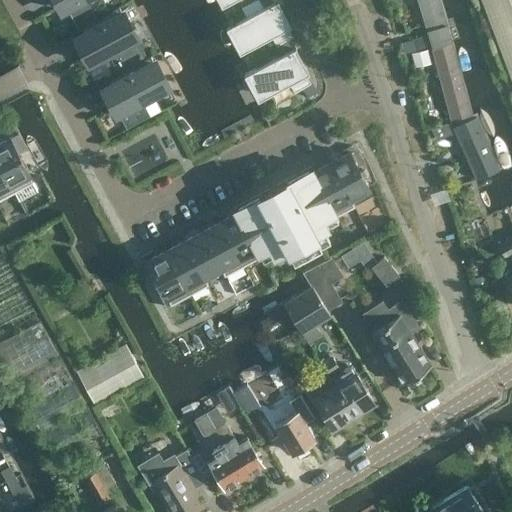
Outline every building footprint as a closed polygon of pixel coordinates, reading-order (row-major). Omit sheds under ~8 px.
[(77,0),(57,0),(62,8),(77,0)] [(278,0),(275,0),(226,27),(226,28),(229,27),(239,47),(268,32),(277,45),(293,35),(280,14),(276,7),(278,6),(276,1),(278,0)] [(418,0),(432,47),(451,41),(439,0),(418,0)] [(485,0),(511,85),(511,3),(511,0),(485,0)] [(135,36),(118,5),(78,26),(81,32),(76,35),(90,60),(135,36)] [(451,44),(432,50),(451,118),(471,114),(451,44)] [(261,59),(256,46),(242,51),(247,64),(261,59)] [(283,53),(244,74),(244,75),(247,74),(257,94),(286,79),(295,92),(302,88),(307,97),(317,90),(312,82),(311,82),(294,54),(296,53),(294,49),(296,48),(296,46),(283,53)] [(166,86),(150,55),(106,78),(109,84),(104,87),(117,112),(166,86)] [(121,70),(128,66),(124,59),(117,63),(121,70)] [(476,119),(457,128),(478,178),(498,169),(476,119)] [(436,140),(452,133),(448,123),(431,126),(436,140)] [(9,137),(0,142),(0,165),(14,191),(33,181),(9,137)] [(331,161),(350,197),(368,188),(349,152),(331,161)] [(331,161),(313,171),(337,215),(355,206),(350,197),(331,161)] [(0,165),(0,198),(14,191),(0,165)] [(263,198),(261,194),(235,208),(237,212),(261,256),(263,260),(287,247),(294,260),(321,245),(314,232),(339,219),(337,215),(313,171),(311,167),(284,181),(287,185),(279,189),(282,194),(274,199),(271,194),(263,198)] [(243,266),(261,256),(237,212),(219,221),(243,266)] [(201,231),(220,267),(225,275),(243,266),(219,221),(201,231)] [(204,275),(220,267),(201,231),(185,240),(204,275)] [(511,251),(511,244),(509,239),(498,246),(504,256),(511,251)] [(208,284),(204,275),(185,240),(166,250),(189,294),(208,284)] [(166,250),(147,260),(159,283),(155,285),(166,306),(171,304),(189,294),(166,250)] [(371,251),(361,257),(366,265),(375,259),(371,251)] [(304,272),(312,285),(327,308),(340,299),(329,281),(341,273),(330,256),(304,272)] [(398,274),(384,256),(372,266),(386,284),(398,274)] [(302,332),(315,324),(330,314),(327,308),(312,285),(284,303),(302,332)] [(68,452),(98,505),(110,498),(105,489),(115,484),(105,466),(103,467),(99,459),(112,452),(102,434),(101,434),(23,289),(0,301),(0,356),(55,458),(68,452)] [(415,321),(402,300),(380,314),(385,322),(371,331),(372,332),(372,331),(383,348),(379,351),(388,365),(391,362),(403,380),(402,380),(403,381),(431,364),(430,363),(407,326),(415,321)] [(145,379),(125,342),(76,369),(95,406),(145,379)] [(353,414),(373,401),(374,401),(352,366),(340,373),(338,369),(340,368),(332,356),(326,360),(324,356),(319,359),(353,414)] [(315,379),(304,386),(310,396),(313,395),(333,426),(353,414),(319,359),(315,362),(317,365),(309,370),(315,379)] [(296,409),(274,422),(292,451),(314,438),(303,419),(313,414),(300,394),(289,399),(296,409)] [(261,469),(261,466),(263,465),(246,436),(236,442),(233,437),(234,436),(225,420),(224,420),(216,407),(206,412),(244,477),(251,472),(254,474),(261,469)] [(237,481),(244,477),(206,412),(195,418),(217,454),(208,460),(225,488),(228,487),(231,488),(237,484),(237,481)] [(171,511),(191,511),(201,506),(191,489),(207,480),(187,448),(176,454),(174,451),(163,458),(158,450),(137,463),(153,490),(157,488),(171,511)] [(198,449),(191,454),(197,465),(205,477),(211,473),(212,472),(198,449)] [(9,466),(1,470),(7,481),(15,476),(9,466)] [(15,476),(7,481),(12,491),(21,487),(15,476)] [(466,484),(431,506),(434,511),(482,511),(481,510),(482,510),(466,484)]
